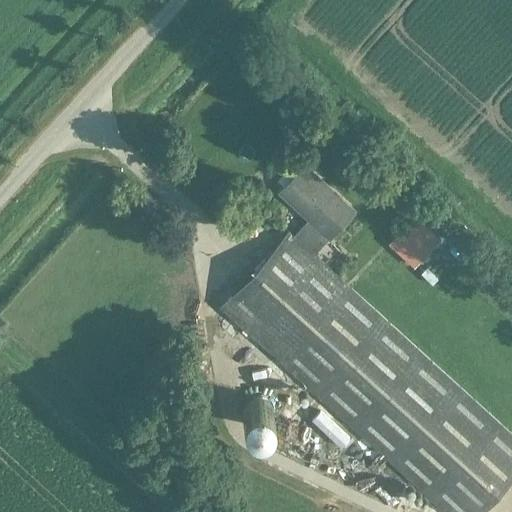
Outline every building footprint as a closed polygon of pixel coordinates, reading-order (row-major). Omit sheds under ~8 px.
[(294,238),(312,254),(328,237),(329,237),(353,211),(304,166),(280,193),(311,220),(294,238)] [(413,214),(387,243),(412,265),(437,237),(413,214)] [(511,435),(312,254),(294,238),(289,233),(221,308),(446,511),(476,511),(511,473),(511,435)] [(454,251),(448,257),(459,267),(465,261),(454,251)] [(271,417),(271,416),(272,414),(272,412),(272,411),(272,409),(272,407),(271,406),(271,404),(270,403),(269,401),(267,400),(266,398),(263,397),(262,396),(260,396),(259,395),(257,395),(255,395),(254,395),(251,396),(249,397),(246,399),(245,400),(244,402),(243,403),(242,405),(241,406),(241,408),(241,410),(240,411),(240,413),(241,415),(241,417),(242,418),(243,420),(244,421),(245,423),(247,424),(250,426),(251,427),(253,427),(256,427),(258,427),(260,427),(261,426),(263,426),(264,425),(266,424),(267,423),(268,422),(269,420),(270,419),(271,417)] [(214,401),(195,419),(209,434),(228,416),(214,401)]
